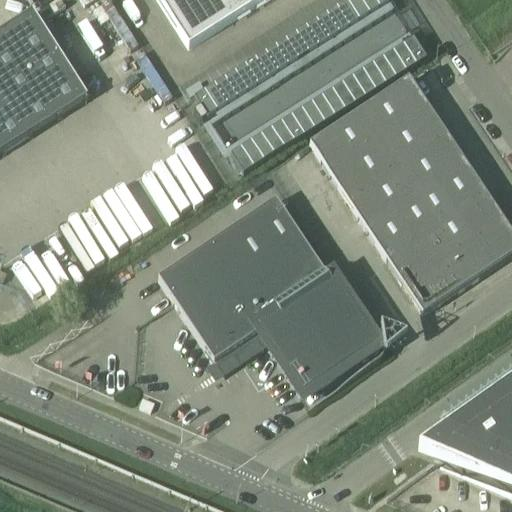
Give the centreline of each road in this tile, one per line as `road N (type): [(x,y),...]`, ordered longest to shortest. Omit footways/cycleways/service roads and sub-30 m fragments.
road 1 (secondary): [(234,485),(0,386)]
road 2 (unclassified): [(234,485),(420,355)]
road 3 (unclassified): [(420,355),(296,166)]
road 4 (unclassified): [(511,129),(427,0)]
